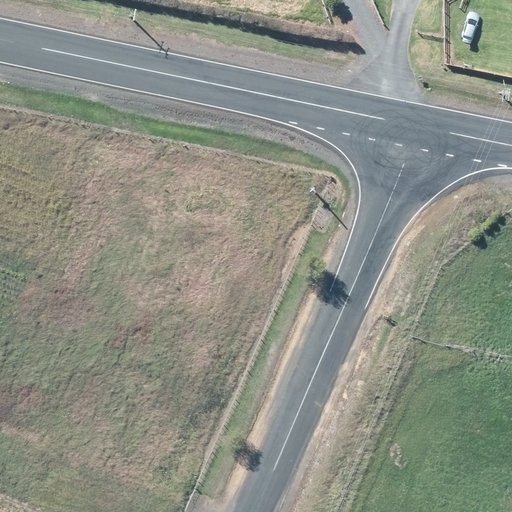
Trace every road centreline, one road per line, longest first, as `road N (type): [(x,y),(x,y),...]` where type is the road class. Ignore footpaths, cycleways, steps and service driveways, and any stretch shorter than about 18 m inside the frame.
road 1 (tertiary): [(419,126),(0,39)]
road 2 (unclassified): [(257,511),(419,126)]
